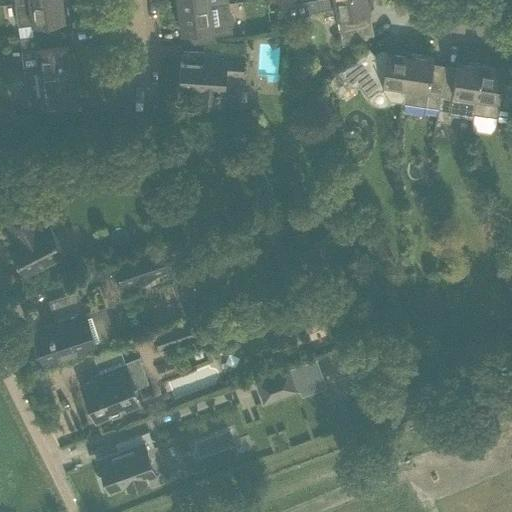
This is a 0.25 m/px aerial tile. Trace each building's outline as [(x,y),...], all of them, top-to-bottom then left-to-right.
[(61,0),(29,0),(13,2),(16,25),(30,23),(32,36),(54,33),(52,21),(64,19),(61,0)] [(176,0),(177,8),(210,4),(210,5),(228,3),(227,0),(176,0)] [(306,0),(309,12),(334,6),(342,45),(367,37),(364,24),(368,24),(365,12),(369,11),(368,3),(371,2),(371,0),(306,0)] [(210,4),(177,8),(180,32),(192,30),(194,42),(215,40),(214,34),(232,32),(230,24),(232,21),(231,14),(229,11),(228,3),(210,5),(210,4)] [(278,20),(269,21),(270,29),(272,29),(279,28),(278,20)] [(56,44),(54,33),(32,36),(26,37),(19,38),(23,69),(24,73),(76,66),(74,53),(72,52),(69,53),(68,43),(63,44),(56,44)] [(239,76),(242,76),(244,52),(202,49),(201,62),(180,61),(178,79),(176,78),(175,84),(178,84),(178,87),(197,89),(196,103),(217,104),(218,102),(239,104),(241,84),(239,84),(239,76)] [(353,58),(341,69),(327,81),(338,94),(352,82),(348,77),(351,74),(367,96),(378,88),(382,89),(389,99),(403,101),(409,53),(386,49),(386,52),(379,51),(360,67),(353,58)] [(409,53),(403,101),(437,106),(443,70),(431,68),(433,56),(409,53)] [(443,70),(437,106),(435,118),(448,120),(451,113),(472,116),(480,63),(456,60),(455,72),(443,70)] [(480,63),(472,116),(470,127),(489,130),(492,126),(494,121),(495,116),(496,116),(497,107),(509,108),(508,114),(511,114),(511,92),(511,93),(511,90),(511,72),(503,71),(503,67),(480,63)] [(76,66),(24,73),(28,108),(35,107),(43,106),(69,103),(68,98),(73,97),(75,97),(74,90),(73,82),(78,81),(77,78),(76,66)] [(308,88),(307,118),(327,119),(328,89),(308,88)] [(51,159),(56,179),(87,171),(82,152),(51,159)] [(63,253),(48,222),(41,225),(29,200),(1,214),(8,228),(9,227),(15,238),(8,242),(24,273),(45,262),(46,264),(56,259),(55,257),(63,253)] [(202,211),(179,218),(185,236),(186,236),(198,232),(208,229),(202,211)] [(312,224),(294,218),(288,237),(305,242),(312,224)] [(511,234),(503,236),(506,250),(511,248),(511,234)] [(387,242),(374,248),(379,259),(392,253),(387,242)] [(364,245),(346,258),(357,273),(375,260),(364,245)] [(115,264),(122,285),(167,269),(160,249),(115,264)] [(419,287),(410,288),(412,305),(420,304),(419,287)] [(49,299),(56,321),(57,322),(33,330),(43,361),(114,337),(104,306),(83,313),(76,291),(49,299)] [(208,313),(196,317),(154,333),(159,348),(213,328),(208,313)] [(121,367),(81,383),(88,399),(85,402),(90,413),(93,413),(95,418),(139,401),(133,385),(146,380),(137,357),(120,364),(121,367)] [(314,357),(255,379),(262,400),(301,386),(303,391),(324,384),(314,357)] [(129,446),(97,458),(102,474),(98,475),(102,488),(107,486),(108,489),(125,483),(127,488),(147,480),(145,476),(161,470),(155,455),(157,454),(148,429),(123,438),(124,439),(126,438),(129,446)]
